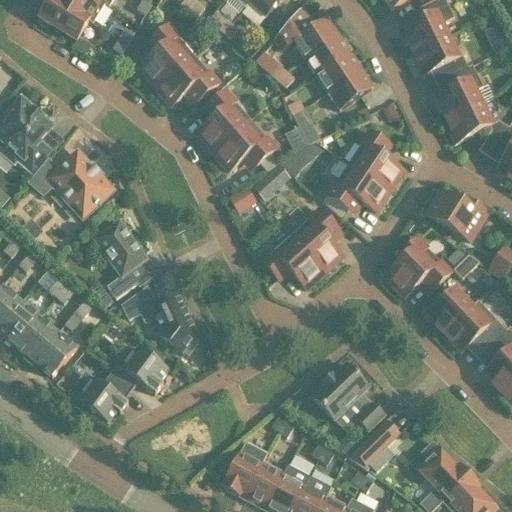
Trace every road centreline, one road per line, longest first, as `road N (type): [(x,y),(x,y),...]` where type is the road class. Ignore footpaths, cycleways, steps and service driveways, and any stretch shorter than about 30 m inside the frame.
road 1 (residential): [(226,239),(176,143),(13,33),(33,0)]
road 2 (residential): [(98,480),(138,429),(281,346)]
road 3 (residential): [(435,160),(367,26),(337,0)]
road 4 (residential): [(358,279),(397,231),(435,160)]
road 5 (tertiary): [(98,480),(0,400)]
road 6 (residential): [(445,369),(358,279)]
road 7 (residential): [(281,346),(226,239)]
